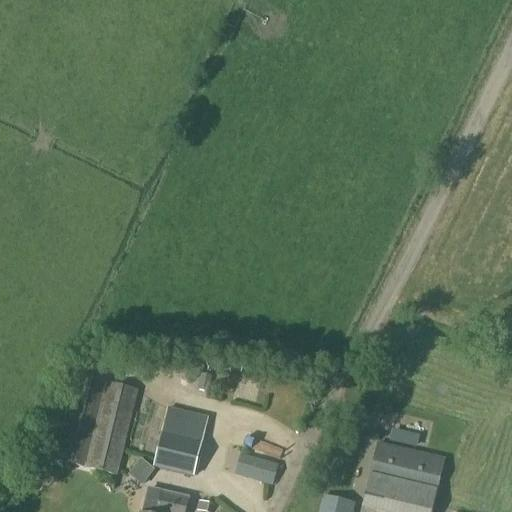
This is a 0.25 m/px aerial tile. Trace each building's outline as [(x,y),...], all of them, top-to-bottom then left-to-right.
[(74,379),(53,465),(118,481),(138,394),(74,379)] [(169,412),(153,472),(195,482),(208,421),(169,412)] [(372,445),(365,476),(433,492),(436,482),(440,461),(372,445)] [(239,459),(235,479),(272,488),(276,467),(239,459)] [(143,488),(153,474),(140,464),(129,477),(143,488)] [(56,485),(50,471),(30,481),(37,494),(56,485)] [(365,476),(357,511),(356,511),(428,511),(433,492),(365,476)] [(185,511),(187,503),(148,494),(144,511),(185,511)] [(318,499),(315,511),(348,511),(349,507),(318,499)]
